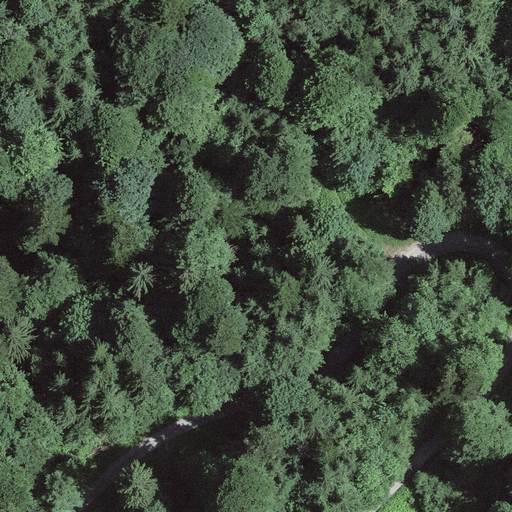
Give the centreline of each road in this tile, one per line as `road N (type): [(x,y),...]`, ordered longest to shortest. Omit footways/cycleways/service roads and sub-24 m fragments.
road 1 (track): [(511,283),(473,248),(442,248),(397,282),(364,342),(311,383),(140,463),(98,511)]
road 2 (track): [(376,511),(511,366)]
